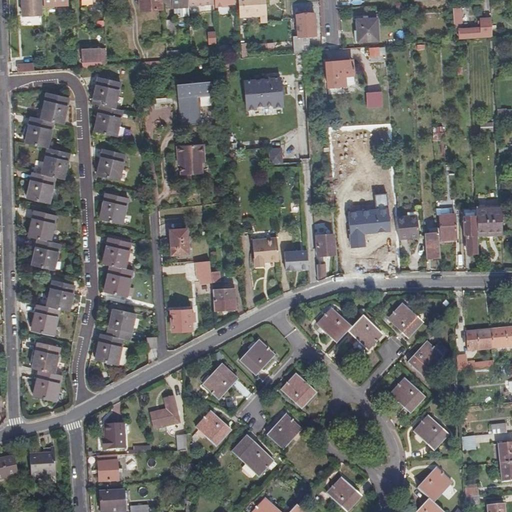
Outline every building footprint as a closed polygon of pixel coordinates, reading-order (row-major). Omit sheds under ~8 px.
[(39,0),(20,0),(21,14),(40,13),(39,0)] [(160,0),(138,0),(140,10),(161,9),(160,0)] [(163,0),(164,8),(172,8),(171,0),(163,0)] [(189,4),(188,0),(171,0),(172,8),(174,8),(174,12),(179,13),(180,17),(189,16),(189,4)] [(239,9),(238,0),(216,0),(217,14),(226,13),(227,10),(239,9)] [(260,23),(267,22),(265,0),(256,0),(245,1),(246,9),(244,10),(245,17),(260,16),(260,23)] [(463,7),(455,7),(457,29),(460,28),(460,24),(464,23),(463,7)] [(315,14),(297,15),(299,42),(294,42),(294,52),(310,51),(309,36),(317,35),(315,14)] [(496,36),(494,17),(483,19),(483,28),(462,29),(462,38),(496,36)] [(379,42),(378,19),(357,20),(358,43),(379,42)] [(173,20),(165,21),(165,36),(174,36),(173,20)] [(418,38),(417,29),(408,30),(409,39),(418,38)] [(208,45),(216,45),(216,32),(208,33),(208,45)] [(159,35),(139,36),(139,43),(160,42),(159,35)] [(241,47),(242,56),(249,55),(249,45),(241,45),(241,47)] [(233,57),(242,56),(241,47),(233,47),(233,57)] [(83,62),(84,68),(101,67),(101,60),(102,60),(101,50),(101,49),(81,50),(82,62),(83,62)] [(166,52),(167,62),(181,61),(180,51),(166,52)] [(349,76),(357,75),(356,60),(329,63),(330,77),(330,88),(340,86),(350,85),(350,84),(349,76)] [(28,72),(34,72),(34,65),(18,66),(18,73),(20,73),(28,72)] [(357,84),(357,75),(349,76),(350,84),(357,84)] [(280,78),(244,81),(246,110),(256,109),(256,106),(273,105),(273,107),(283,107),(282,96),(284,95),(283,86),(281,87),(280,78)] [(92,104),(100,105),(115,109),(120,84),(98,79),(92,104)] [(181,97),(184,123),(201,122),(199,96),(212,95),(211,80),(177,83),(178,97),(181,97)] [(382,92),(367,93),(368,120),(383,119),(382,92)] [(47,94),(42,120),(54,123),(64,125),(70,99),(47,94)] [(115,109),(100,105),(95,131),(103,133),(121,137),(123,127),(119,126),(122,110),(115,109)] [(141,117),(136,114),(133,120),(138,123),(141,117)] [(54,123),(42,120),(31,118),(26,144),(48,149),(54,123)] [(495,118),(482,119),(483,128),(495,128),(495,118)] [(443,126),(432,126),(431,140),(442,140),(443,126)] [(203,142),(176,143),(177,159),(179,159),(179,173),(200,171),(199,160),(204,160),(203,142)] [(268,146),(270,161),(283,160),(283,145),(268,146)] [(124,153),(103,148),(97,175),(119,180),(124,181),(127,170),(121,169),(124,153)] [(71,154),(48,149),(43,175),(56,178),(65,180),(71,154)] [(334,205),(332,167),(325,168),(326,182),(325,182),(327,206),(334,205)] [(56,178),(43,175),(34,173),(29,199),(51,204),(56,178)] [(127,198),(105,193),(100,219),(122,223),(127,198)] [(480,205),(479,212),(480,231),(493,230),(494,233),(503,232),(503,228),(502,205),(480,205)] [(39,239),(50,241),(56,216),(34,211),(28,236),(39,239)] [(456,212),(440,213),(441,236),(457,235),(456,212)] [(479,231),(478,212),(464,213),(465,232),(470,232),(471,250),(479,249),(479,231)] [(405,215),(396,215),(398,237),(418,235),(417,217),(407,218),(405,215)] [(186,228),(170,229),(171,253),(187,252),(186,228)] [(375,228),(356,229),(356,251),(376,249),(375,228)] [(439,229),(431,229),(432,254),(440,254),(439,229)] [(335,232),(317,234),(318,253),(336,252),(335,232)] [(264,259),(278,258),(276,235),(253,237),(255,264),(264,263),(264,259)] [(110,264),(124,267),(130,241),(108,236),(102,262),(110,264)] [(138,242),(143,248),(149,243),(144,238),(138,242)] [(60,243),(50,241),(39,239),(33,265),(55,269),(60,243)] [(287,268),(309,267),(308,248),(286,249),(287,268)] [(209,259),(199,259),(200,280),(211,279),(210,270),(209,259)] [(328,262),(319,262),(319,275),(327,272),(328,262)] [(132,269),(124,267),(110,264),(105,290),(127,295),(132,269)] [(53,280),(48,306),(61,309),(69,310),(75,285),(53,280)] [(212,288),(214,308),(235,307),(233,287),(212,288)] [(405,338),(419,323),(399,303),(385,319),(405,338)] [(61,309),(48,306),(38,304),(33,330),(56,335),(61,309)] [(111,307),(106,333),(123,336),(128,337),(134,312),(111,307)] [(191,316),(194,317),(194,310),(190,310),(191,307),(172,308),(173,328),(192,328),(191,316)] [(335,344),(346,332),(349,328),(329,309),(315,325),(335,344)] [(349,328),(346,332),(365,350),(380,335),(360,317),(349,328)] [(511,326),(490,328),(492,346),(511,344),(511,326)] [(492,346),(490,328),(464,330),(465,348),(492,346)] [(123,336),(106,333),(100,332),(95,358),(118,362),(123,336)] [(156,336),(147,336),(147,345),(156,345),(156,336)] [(422,376),(446,349),(438,341),(431,348),(425,342),(406,362),(422,376)] [(40,369),(55,372),(61,346),(39,342),(33,367),(40,369)] [(252,377),(272,356),(256,342),(238,363),(252,377)] [(466,355),(456,355),(457,370),(467,369),(466,355)] [(466,359),(467,369),(493,366),(493,359),(472,361),(471,359),(466,359)] [(216,401),(235,381),(220,367),(202,387),(216,401)] [(62,374),(55,372),(40,369),(34,395),(56,400),(62,374)] [(314,395),(294,376),(280,391),(300,410),(314,395)] [(408,413),(422,398),(402,379),(388,395),(408,413)] [(173,396),(164,398),(167,409),(151,414),(154,427),(161,426),(161,429),(167,428),(166,425),(179,421),(173,396)] [(214,448),(228,432),(208,414),(194,429),(214,448)] [(281,451),(300,430),(285,416),(266,436),(281,451)] [(433,451),(447,435),(426,416),(412,432),(433,451)] [(123,422),(106,423),(107,438),(103,438),(103,448),(124,447),(123,422)] [(494,425),(495,433),(510,432),(510,424),(494,425)] [(187,449),(186,433),(177,434),(177,450),(187,449)] [(473,435),(461,436),(462,444),(474,442),(473,435)] [(271,471),(276,466),(245,437),(231,452),(258,477),(267,467),(271,471)] [(511,441),(498,443),(500,463),(511,461),(511,441)] [(54,452),(43,453),(44,454),(39,455),(38,454),(30,455),(31,477),(56,475),(54,452)] [(13,454),(0,456),(0,476),(17,473),(13,454)] [(118,454),(98,454),(99,474),(119,473),(119,466),(121,466),(122,462),(118,462),(118,454)] [(511,461),(500,463),(501,482),(511,481),(511,461)] [(428,500),(432,502),(451,482),(435,468),(416,488),(428,500)] [(345,511),(360,497),(340,478),(325,493),(345,511)] [(473,487),(464,488),(465,495),(477,494),(476,487),(473,487)] [(119,499),(119,490),(100,491),(101,511),(125,509),(124,499),(119,499)] [(477,494),(465,495),(465,502),(478,501),(477,494)] [(276,511),(263,498),(250,511),(276,511)] [(441,511),(432,502),(428,500),(417,511),(441,511)] [(486,511),(503,511),(502,503),(486,505),(486,511)]
